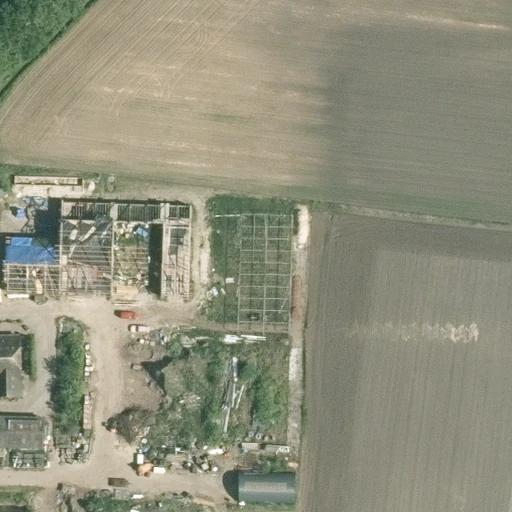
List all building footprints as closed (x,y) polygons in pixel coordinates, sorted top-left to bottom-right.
[(40,186),(41,174),(22,173),(21,184),(40,186)] [(98,185),(98,194),(132,194),(132,185),(98,185)] [(9,292),(110,296),(113,212),(59,210),(57,257),(11,256),(9,292)] [(0,398),(22,398),(22,382),(23,382),(21,336),(0,337),(0,398)] [(0,449),(43,451),(44,427),(44,417),(0,415),(0,449)] [(41,475),(41,484),(59,485),(59,475),(41,475)]
